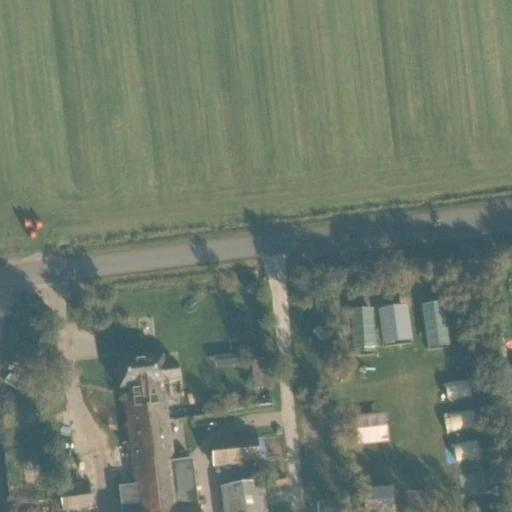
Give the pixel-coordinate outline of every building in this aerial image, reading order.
[(239,356),(230,357),(231,368),(240,367),(243,367),(241,355),(239,356)] [(199,511),(193,461),(174,464),(165,393),(161,393),(160,386),(180,383),(177,367),(163,369),(162,360),(117,366),(120,391),(140,388),(141,396),(124,398),(135,488),(119,490),(121,511),(199,511)] [(241,372),(239,372),(240,381),(242,381),(253,380),(252,371),(241,372)] [(258,464),(256,442),(212,447),(214,469),(258,464)] [(285,476),(268,478),(269,493),(286,491),(285,476)] [(265,511),(262,485),(222,491),(224,511),(265,511)] [(81,511),(88,511),(85,489),(59,493),(61,511),(81,511)]
